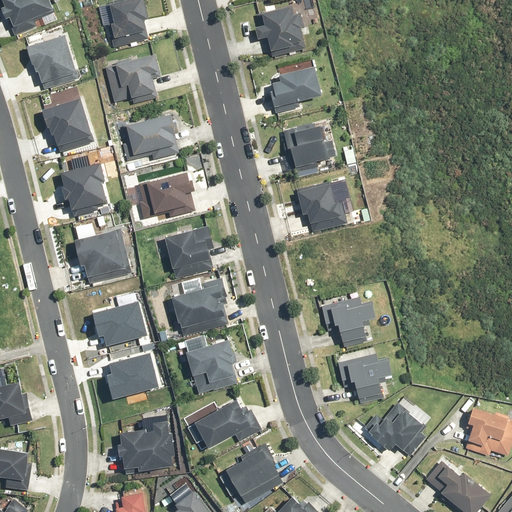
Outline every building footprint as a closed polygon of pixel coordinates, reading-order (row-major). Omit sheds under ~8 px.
[(4,0),(6,4),(2,6),(14,35),(38,25),(36,19),(57,11),(52,0),(4,0)] [(145,0),(116,0),(110,2),(115,21),(112,22),(113,27),(109,28),(114,47),(150,38),(145,19),(149,18),(145,0)] [(292,5),(258,13),(260,25),(256,26),(259,39),(268,37),(272,57),(306,50),(302,35),(305,34),(300,12),(294,14),(292,5)] [(79,77),(66,33),(28,45),(41,88),(79,77)] [(157,53),(106,66),(115,101),(132,97),(134,103),(159,97),(154,77),(163,75),(157,53)] [(323,94),(316,64),(280,73),(282,80),(274,82),(276,89),(271,90),(275,105),(323,94)] [(95,139),(81,96),(45,107),(58,150),(95,139)] [(176,113),(125,125),(129,142),(123,143),(127,160),(153,153),(155,159),(180,153),(175,133),(180,132),(176,113)] [(322,121),(284,130),(294,172),(320,166),(318,159),(337,155),(333,139),(327,141),(322,121)] [(113,145),(102,149),(105,160),(116,156),(113,145)] [(103,162),(62,171),(65,185),(63,185),(66,197),(70,196),(73,209),(108,200),(104,180),(107,180),(103,162)] [(189,171),(139,183),(143,200),(138,201),(142,219),(169,212),(170,215),(198,208),(194,190),(196,190),(193,178),(191,178),(189,171)] [(331,181),(298,189),(304,213),(309,212),(314,232),(348,224),(343,199),(336,201),(331,181)] [(368,206),(360,208),(364,222),(372,219),(368,206)] [(209,225),(166,235),(176,278),(215,268),(210,249),(215,247),(209,225)] [(122,228),(76,239),(87,284),(133,273),(122,228)] [(180,322),(184,335),(229,323),(224,304),(228,303),(226,296),(228,296),(223,278),(202,283),(203,288),(173,295),(180,322)] [(361,295),(322,305),(328,330),(340,327),(345,345),(368,340),(365,325),(371,323),(370,320),(378,318),(373,300),(363,302),(361,295)] [(95,309),(100,333),(105,332),(108,342),(147,333),(140,298),(95,309)] [(231,338),(187,351),(199,393),(239,382),(234,363),(238,361),(231,338)] [(114,370),(109,371),(116,395),(160,385),(151,350),(111,360),(114,370)] [(377,352),(338,361),(345,389),(357,387),(361,403),(385,397),(381,381),(389,379),(388,375),(394,373),(390,356),(379,359),(377,352)] [(21,381),(0,385),(0,416),(9,415),(11,425),(34,420),(28,392),(24,393),(21,381)] [(239,398),(196,420),(210,447),(236,433),(241,441),(264,430),(253,408),(249,410),(247,405),(243,407),(239,398)] [(428,425),(398,402),(384,419),(377,413),(364,429),(390,450),(396,443),(411,455),(426,435),(423,432),(428,425)] [(509,455),(511,444),(511,418),(473,406),(468,422),(474,424),(466,448),(489,455),(491,449),(509,455)] [(146,428),(121,431),(122,442),(119,443),(120,455),(124,454),(125,468),(139,466),(140,469),(174,465),(173,455),(175,455),(172,433),(170,433),(169,421),(154,423),(154,430),(146,431),(146,428)] [(244,460),(227,468),(246,502),(286,481),(265,443),(241,456),(244,460)] [(29,452),(0,446),(0,475),(8,477),(6,487),(28,490),(33,462),(28,462),(29,452)] [(443,459),(427,478),(467,511),(476,511),(492,493),(465,471),(462,475),(443,459)] [(179,507),(172,511),(210,511),(193,489),(175,502),(179,507)] [(145,511),(146,511),(143,492),(123,494),(124,501),(116,502),(117,511),(145,511)] [(293,495),(276,511),(321,511),(310,501),(307,503),(303,499),(300,502),(293,495)] [(511,511),(511,496),(498,511),(511,511)] [(0,511),(27,511),(29,510),(15,498),(5,510),(0,505),(0,511)]
